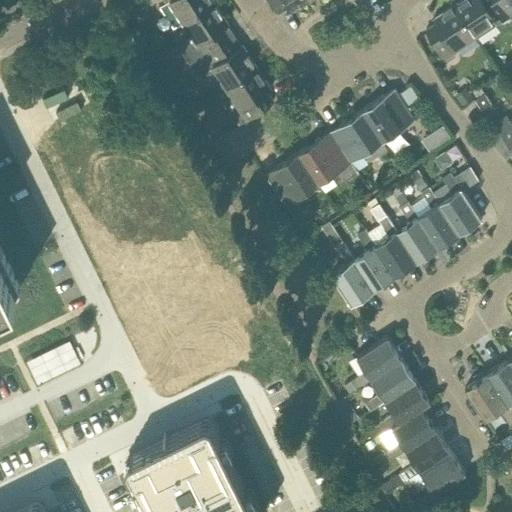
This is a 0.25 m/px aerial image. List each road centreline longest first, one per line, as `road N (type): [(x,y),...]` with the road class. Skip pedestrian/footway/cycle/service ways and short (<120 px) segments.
road 1 (residential): [(98,302),(0,100)]
road 2 (residential): [(511,188),(390,20)]
road 3 (residential): [(442,362),(414,314),(414,291),(511,210)]
road 4 (residential): [(390,20),(349,63),(320,63),(283,47),(252,0)]
